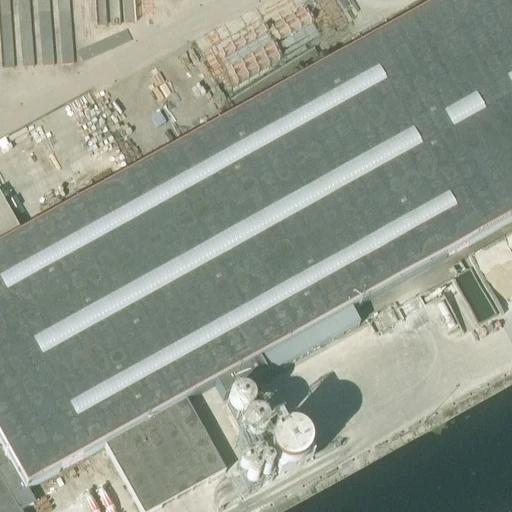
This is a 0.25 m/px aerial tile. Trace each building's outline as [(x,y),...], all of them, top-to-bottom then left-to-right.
[(215,389),(350,314),(511,223),(511,0),(437,0),(442,8),(22,240),(0,252),(0,449),(1,451),(26,494),(104,450),(185,405),(215,389)] [(0,12),(0,71),(53,66),(49,19),(36,20),(35,9),(0,12)] [(0,252),(22,240),(0,200),(0,252)] [(358,329),(350,314),(215,389),(223,404),(358,329)] [(104,450),(124,486),(140,477),(159,511),(224,475),(185,405),(104,450)] [(0,511),(22,511),(33,507),(26,494),(1,451),(0,452),(0,511)] [(138,511),(158,511),(159,511),(140,477),(124,486),(138,511)]
